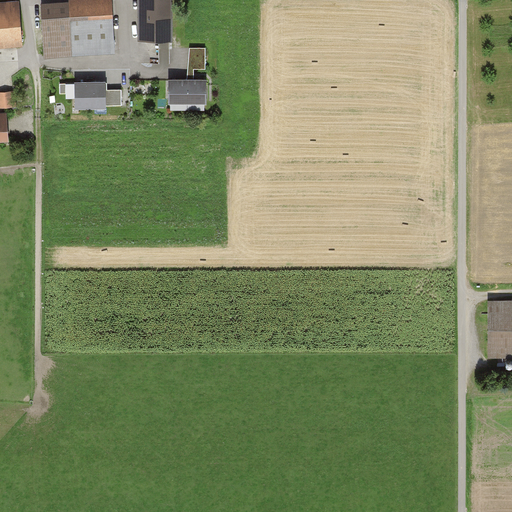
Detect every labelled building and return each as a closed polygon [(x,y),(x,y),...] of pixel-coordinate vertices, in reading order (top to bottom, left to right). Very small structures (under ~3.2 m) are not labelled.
[(169,0),(140,0),(140,38),(170,38),(169,0)] [(108,2),(69,4),(72,53),(111,51),(108,2)] [(0,48),(28,47),(26,3),(0,3),(0,48)] [(72,53),(69,4),(43,6),(46,54),(72,53)] [(189,80),(172,80),(172,105),(211,105),(211,80),(197,80),(197,71),(208,71),(209,48),(189,48),(189,80)] [(74,82),(75,108),(107,108),(106,105),(122,105),(121,90),(107,90),(107,81),(74,82)] [(0,91),(0,108),(15,107),(13,90),(0,91)] [(0,143),(10,143),(8,113),(0,113),(0,143)] [(511,297),(491,297),(490,354),(511,354),(511,297)]
